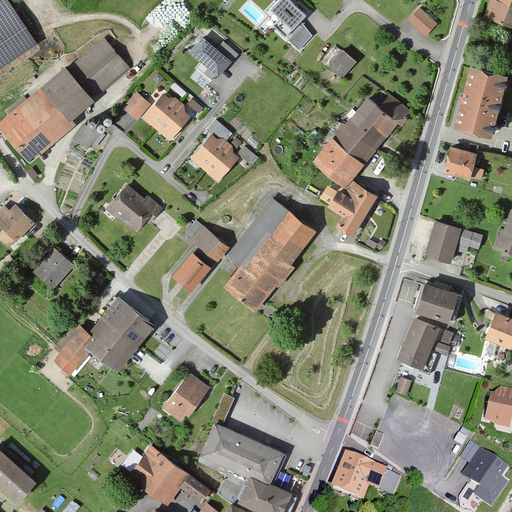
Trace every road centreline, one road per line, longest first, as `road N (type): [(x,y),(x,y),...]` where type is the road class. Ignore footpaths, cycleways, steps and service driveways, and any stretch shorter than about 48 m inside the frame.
road 1 (residential): [(337,433),(280,402),(125,279),(47,204),(0,140)]
road 2 (tertiary): [(397,259),(471,0)]
road 3 (tertiary): [(337,433),(397,259)]
road 4 (residential): [(397,259),(511,301)]
